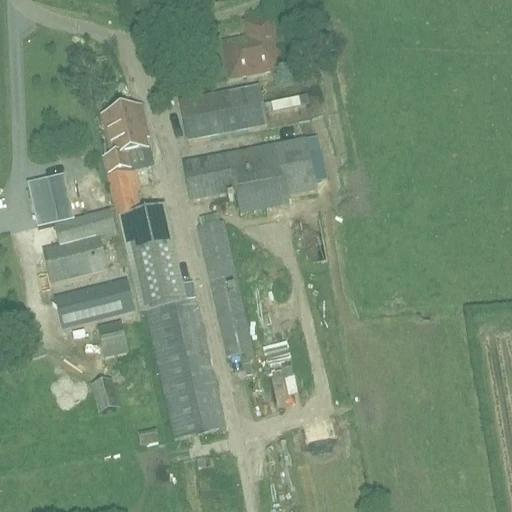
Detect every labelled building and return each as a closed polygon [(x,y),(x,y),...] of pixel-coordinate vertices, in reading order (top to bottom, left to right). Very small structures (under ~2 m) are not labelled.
[(230,80),(280,69),(273,34),(270,35),(267,20),(244,25),(248,40),(223,45),(230,80)] [(188,145),(267,130),(259,90),(180,106),(188,145)] [(284,101),(287,113),(305,109),(302,97),(284,101)] [(139,110),(103,118),(113,158),(104,161),(108,176),(129,171),(126,157),(146,152),(141,130),(143,129),(139,110)] [(98,138),(41,147),(45,171),(65,168),(68,185),(104,179),(98,138)] [(318,140),(305,143),(184,168),(192,205),(235,196),(238,211),(286,201),(316,195),(313,182),(326,179),(318,140)] [(111,180),(107,181),(122,241),(123,244),(125,244),(144,318),(149,337),(176,442),(199,437),(225,429),(194,302),(185,303),(182,287),(163,210),(137,216),(127,176),(111,180)] [(99,239),(116,235),(111,215),(68,225),(61,198),(67,196),(63,181),(51,184),(28,189),(37,226),(53,222),(60,250),(44,254),(52,287),(107,273),(99,239)] [(266,230),(266,222),(245,221),(245,230),(266,230)] [(228,224),(204,229),(230,356),(254,351),(244,299),(228,224)] [(127,285),(55,302),(63,333),(134,316),(127,285)] [(120,327),(98,332),(105,362),(126,357),(120,327)] [(112,382),(91,388),(98,416),(119,411),(112,382)] [(160,432),(142,436),(145,449),(163,445),(160,432)] [(309,434),(309,468),(317,468),(318,434),(309,434)]
